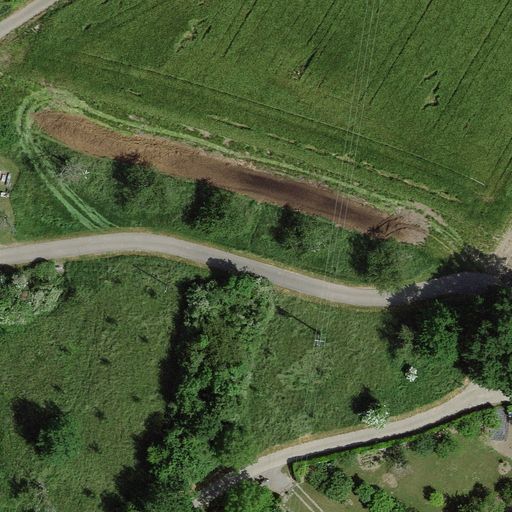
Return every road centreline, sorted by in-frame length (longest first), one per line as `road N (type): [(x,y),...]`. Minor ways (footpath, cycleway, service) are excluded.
road 1 (unclassified): [(511,299),(470,282),(360,296),(150,241),(0,258)]
road 2 (track): [(188,511),(259,467),(411,425),(476,397),(495,349),(497,287)]
